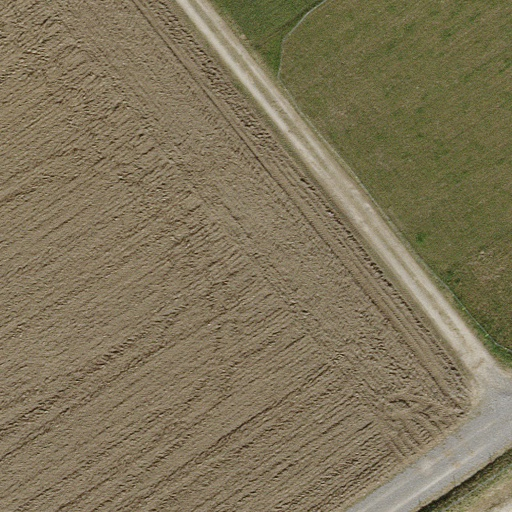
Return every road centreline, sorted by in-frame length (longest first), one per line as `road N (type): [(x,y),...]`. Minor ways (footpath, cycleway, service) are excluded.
road 1 (track): [(190,0),(511,403)]
road 2 (track): [(353,511),(511,404)]
